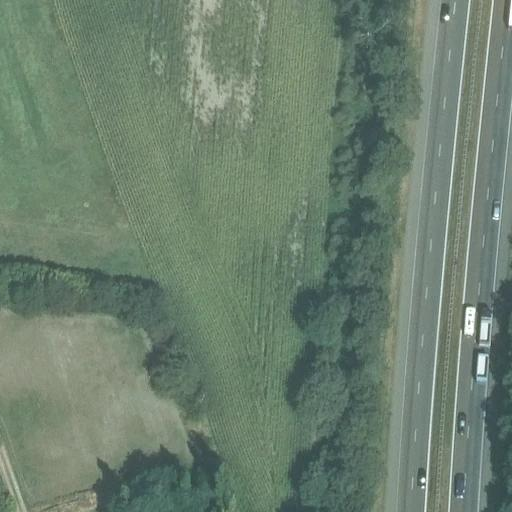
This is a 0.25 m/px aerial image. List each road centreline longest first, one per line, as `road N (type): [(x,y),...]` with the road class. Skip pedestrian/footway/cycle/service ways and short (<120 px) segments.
road 1 (motorway): [(455,0),(411,511)]
road 2 (motorway): [(465,511),(506,0)]
